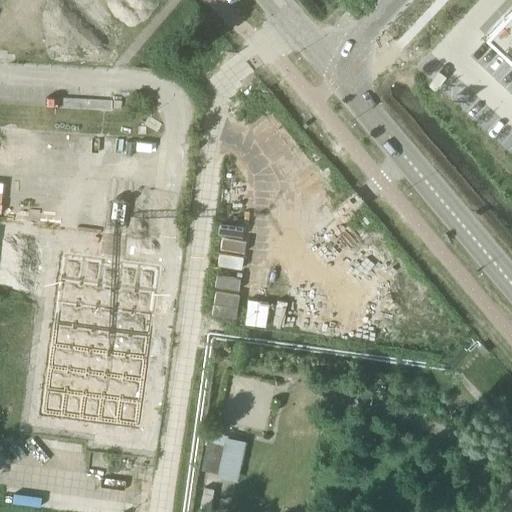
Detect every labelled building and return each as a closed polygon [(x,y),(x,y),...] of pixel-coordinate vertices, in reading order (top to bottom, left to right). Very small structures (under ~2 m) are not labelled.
[(511,7),(503,18),(511,26),(511,7)] [(485,36),(484,38),(511,63),(511,26),(503,18),(485,36)] [(51,310),(54,229),(43,229),(39,310),(51,310)] [(66,259),(45,414),(137,427),(158,271),(66,259)] [(225,436),(216,474),(238,479),(247,441),(225,436)]
